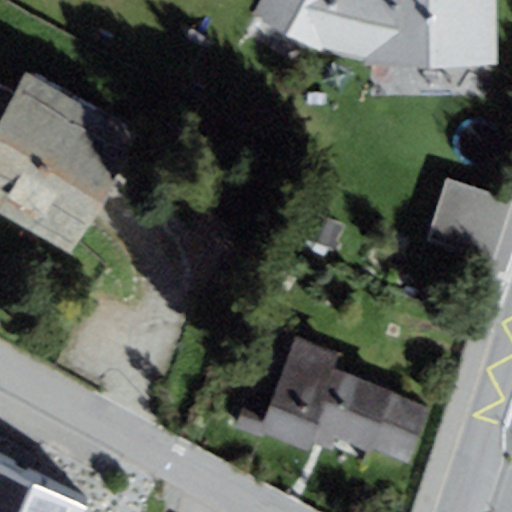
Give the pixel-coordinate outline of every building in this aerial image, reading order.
[(260,0),(252,14),(317,49),(365,58),(364,67),(496,63),(496,0),(260,0)] [(0,206),(69,248),(136,137),(30,74),(12,103),(0,95),(0,206)] [(510,199),(450,180),(432,237),(491,256),(510,199)] [(330,450),(336,436),(407,464),(430,408),(334,370),(340,354),(297,336),(269,408),(246,399),(234,428),(262,439),(264,434),(309,452),(313,443),(330,450)] [(78,511),(87,497),(0,454),(0,511),(78,511)]
